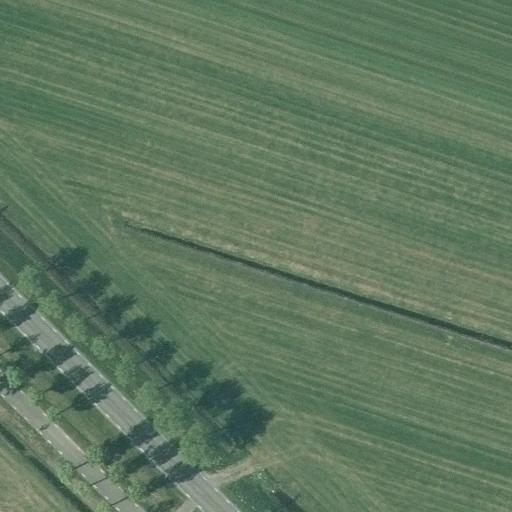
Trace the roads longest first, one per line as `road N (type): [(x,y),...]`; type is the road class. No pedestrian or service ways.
road 1 (primary): [(220,511),(0,293)]
road 2 (unclassified): [(0,382),(130,511)]
